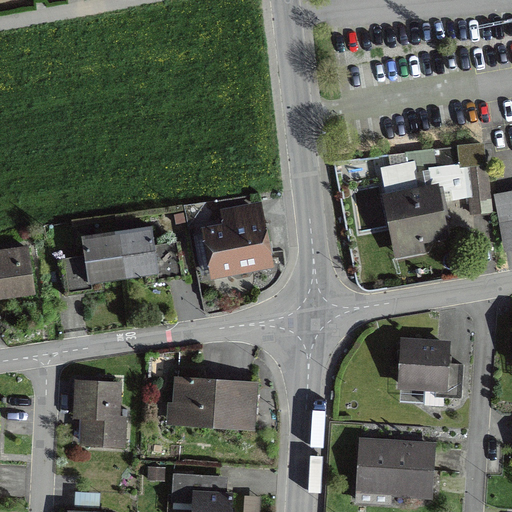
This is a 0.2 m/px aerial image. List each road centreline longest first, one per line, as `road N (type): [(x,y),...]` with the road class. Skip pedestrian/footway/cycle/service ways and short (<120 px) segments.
road 1 (residential): [(310,314),(283,0)]
road 2 (residential): [(49,353),(310,314)]
road 3 (unknown): [(511,83),(294,115)]
road 4 (residential): [(310,314),(511,284)]
road 5 (residential): [(299,511),(310,314)]
road 6 (residential): [(41,511),(49,353)]
road 7 (unknown): [(284,12),(428,0)]
road 8 (residential): [(125,0),(0,22)]
